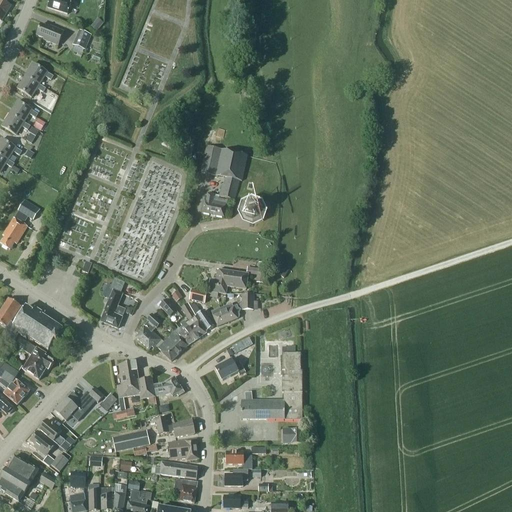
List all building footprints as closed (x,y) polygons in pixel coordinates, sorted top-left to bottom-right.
[(10,7),(0,0),(0,21),(1,22),(10,7)] [(50,0),(47,9),(67,15),(71,2),(70,1),(70,0),(50,0)] [(90,27),(96,33),(103,25),(97,19),(90,27)] [(41,25),(36,36),(44,39),(43,41),(58,46),(63,33),(49,27),(49,28),(41,25)] [(79,31),(73,46),(85,51),(91,36),(79,31)] [(32,64),(25,77),(39,86),(44,78),(51,81),(53,77),(32,64)] [(39,86),(25,77),(17,89),(31,98),(37,90),(43,94),(45,90),(39,86)] [(17,102),(9,115),(24,124),(29,115),(35,119),(38,115),(17,102)] [(24,124),(9,115),(1,127),(16,136),(21,128),(27,131),(30,127),(24,124)] [(40,131),(45,124),(39,121),(34,127),(40,131)] [(31,128),(28,134),(30,135),(35,138),(38,133),(31,128)] [(1,140),(0,141),(0,156),(8,161),(13,153),(19,157),(22,153),(1,140)] [(200,174),(225,179),(223,187),(222,187),(219,198),(235,201),(239,181),(241,181),(247,156),(206,147),(200,174)] [(28,151),(25,157),(30,160),(33,155),(28,151)] [(182,154),(181,161),(190,163),(191,156),(182,154)] [(8,161),(0,156),(0,173),(5,165),(11,169),(14,165),(8,161)] [(201,213),(223,218),(227,201),(213,198),(214,195),(207,194),(206,197),(204,197),(203,203),(201,213)] [(14,244),(16,245),(27,227),(23,225),(27,219),(32,223),(39,211),(25,202),(14,219),(13,219),(2,237),(4,238),(0,244),(10,251),(14,244)] [(258,218),(260,212),(270,208),(267,202),(258,207),(252,204),(246,207),(244,213),(246,219),(252,221),(258,218)] [(256,283),(263,284),(266,265),(258,264),(256,279),(257,279),(256,283)] [(82,272),(88,275),(91,267),(85,265),(82,272)] [(209,293),(226,295),(227,288),(246,290),(248,275),(217,271),(216,282),(210,281),(209,293)] [(120,294),(125,283),(114,279),(109,290),(112,291),(104,312),(105,312),(100,323),(117,330),(122,319),(125,311),(117,308),(122,295),(120,294)] [(204,304),(206,294),(192,290),(189,301),(204,304)] [(182,298),(177,292),(172,295),(177,302),(182,298)] [(232,305),(211,313),(217,328),(237,320),(237,319),(238,318),(239,316),(238,312),(239,311),(253,311),(253,295),(242,295),(242,304),(233,308),(232,305)] [(33,312),(26,308),(22,314),(20,313),(16,320),(17,321),(14,325),(10,323),(21,307),(17,305),(19,303),(13,299),(12,302),(8,299),(0,311),(0,323),(7,328),(2,336),(13,343),(18,334),(26,339),(27,338),(48,352),(52,346),(54,348),(56,345),(56,346),(57,344),(59,341),(60,340),(61,337),(59,335),(62,330),(41,316),(42,314),(34,309),(33,312)] [(176,311),(166,301),(159,307),(169,317),(176,311)] [(189,322),(187,324),(197,340),(206,334),(186,304),(181,308),(189,322)] [(196,317),(207,333),(214,327),(204,311),(200,314),(196,307),(188,306),(196,317)] [(152,333),(155,329),(156,330),(161,324),(152,315),(146,321),(148,322),(145,325),(136,334),(138,336),(135,339),(149,351),(151,348),(153,349),(161,341),(152,333)] [(177,331),(174,333),(187,347),(197,340),(187,324),(186,324),(184,322),(181,325),(182,327),(177,331)] [(187,347),(174,333),(165,343),(158,350),(171,363),(187,347)] [(28,344),(27,345),(20,339),(15,345),(23,351),(23,352),(31,357),(22,371),(39,381),(46,370),(48,372),(53,363),(44,358),(46,355),(36,349),(28,344)] [(251,346),(249,340),(233,349),(236,354),(251,346)] [(302,421),(302,372),(301,372),(301,355),(282,355),(282,394),(284,394),(284,402),(252,402),(251,393),(245,394),(245,402),(240,402),(241,421),(302,421)] [(12,361),(8,367),(18,374),(22,368),(12,361)] [(215,369),(222,382),(238,374),(239,376),(245,373),(239,362),(234,365),(231,361),(215,369)] [(18,374),(8,367),(0,362),(0,379),(10,386),(18,374)] [(138,381),(135,364),(118,366),(121,386),(117,387),(118,399),(139,396),(140,400),(149,399),(150,405),(154,404),(153,398),(154,398),(151,379),(138,381)] [(165,386),(154,389),(155,398),(170,394),(172,397),(176,395),(178,397),(184,394),(174,378),(164,384),(165,386)] [(29,393),(16,381),(4,395),(17,407),(29,393)] [(95,403),(97,404),(103,397),(95,389),(88,396),(86,394),(80,401),(72,394),(66,401),(66,400),(55,413),(65,422),(71,416),(77,422),(95,403)] [(0,411),(1,410),(6,416),(7,415),(10,415),(12,412),(12,410),(13,409),(5,402),(5,399),(0,394),(0,411)] [(111,406),(116,401),(110,396),(105,401),(111,406)] [(184,408),(180,400),(172,404),(176,412),(184,408)] [(158,407),(160,413),(169,411),(168,407),(165,405),(158,407)] [(116,414),(117,420),(127,418),(125,412),(116,413),(116,414)] [(158,436),(168,434),(174,432),(175,439),(193,435),(195,434),(192,420),(172,426),(167,428),(165,418),(155,421),(158,436)] [(47,421),(39,431),(60,449),(65,442),(58,436),(61,433),(47,421)] [(283,445),(290,445),(302,445),(302,431),(283,431),(283,445)] [(37,432),(30,442),(35,446),(33,448),(46,458),(55,446),(37,432)] [(111,440),(115,454),(149,447),(146,432),(111,440)] [(196,440),(168,444),(170,461),(186,460),(187,462),(198,460),(196,440)] [(146,448),(133,451),(135,457),(147,455),(146,448)] [(51,466),(59,473),(71,458),(62,451),(51,466)] [(226,453),(226,466),(243,466),(243,471),(252,471),(252,457),(243,457),(243,453),(226,453)] [(0,479),(0,491),(19,503),(37,470),(29,465),(29,466),(14,457),(0,479)] [(161,463),(160,475),(184,479),(196,481),(198,469),(161,463)] [(224,488),(242,488),(242,483),(247,483),(247,471),(233,471),(232,475),(224,475),(224,488)] [(84,489),(86,475),(71,474),(70,488),(67,487),(68,492),(76,491),(76,488),(84,489)] [(45,475),(39,483),(51,490),(57,482),(45,475)] [(139,491),(140,487),(135,481),(129,480),(128,489),(139,491)] [(179,502),(194,504),(197,483),(182,481),(179,502)] [(88,486),(88,493),(88,511),(89,511),(99,511),(99,492),(99,486),(88,486)] [(120,511),(122,511),(126,488),(121,486),(120,494),(115,494),(112,511),(120,511)] [(258,494),(268,494),(268,486),(258,486),(258,494)] [(101,511),(112,511),(112,496),(111,496),(111,491),(101,491),(101,511)] [(125,511),(148,511),(150,508),(146,507),(147,503),(139,501),(140,494),(132,492),(129,503),(128,503),(125,511)] [(71,511),(86,511),(84,495),(69,497),(71,511)] [(240,501),(240,497),(223,497),(223,510),(240,510),(240,509),(248,510),(248,506),(248,501),(240,501)]
